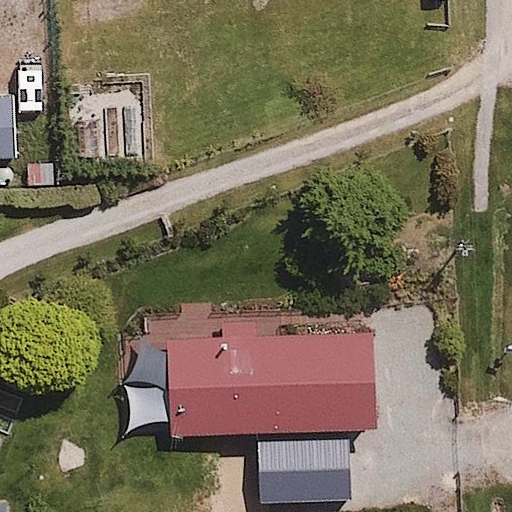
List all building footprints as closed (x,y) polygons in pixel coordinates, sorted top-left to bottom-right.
[(15,88),(0,89),(0,150),(20,148),(15,88)] [(108,149),(69,153),(72,179),(111,175),(108,149)] [(127,377),(129,427),(378,421),(376,322),(158,326),(159,376),(127,377)] [(336,431),(269,434),(271,480),(338,477),(336,431)] [(411,511),(410,470),(345,473),(346,511),(411,511)]
